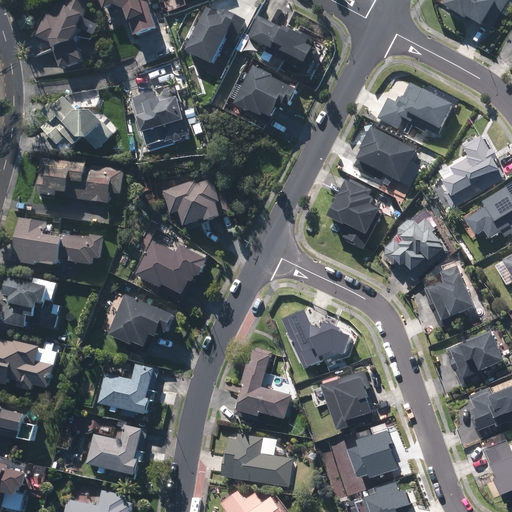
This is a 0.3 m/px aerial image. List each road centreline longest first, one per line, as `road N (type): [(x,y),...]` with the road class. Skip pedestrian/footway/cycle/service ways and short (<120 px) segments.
road 1 (residential): [(460,511),(386,317),(266,251)]
road 2 (residential): [(266,251),(203,381),(178,511)]
road 3 (residential): [(266,251),(380,25)]
road 4 (residential): [(0,23),(14,108),(0,182)]
road 5 (residential): [(380,25),(473,75),(511,106)]
